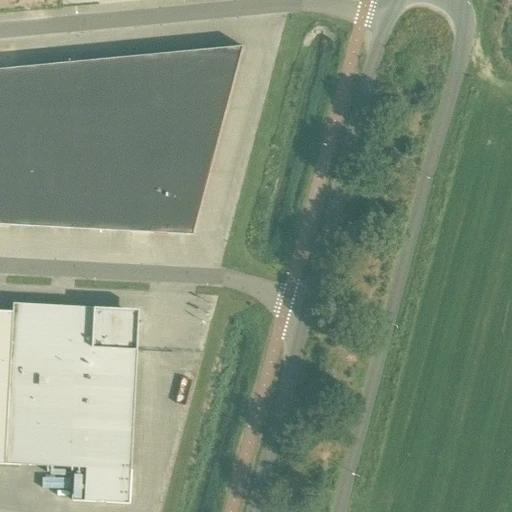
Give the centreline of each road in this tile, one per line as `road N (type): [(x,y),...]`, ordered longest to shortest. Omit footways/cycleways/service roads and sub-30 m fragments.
road 1 (tertiary): [(342,511),(467,36),(459,5)]
road 2 (unclassified): [(383,17),(280,5),(0,32)]
road 3 (unclassified): [(0,266),(235,279),(307,306)]
road 4 (tertiary): [(383,17),(307,306)]
road 5 (tertiary): [(307,306),(253,511)]
